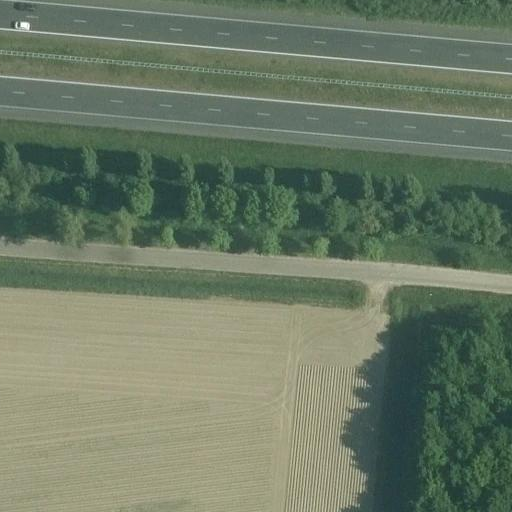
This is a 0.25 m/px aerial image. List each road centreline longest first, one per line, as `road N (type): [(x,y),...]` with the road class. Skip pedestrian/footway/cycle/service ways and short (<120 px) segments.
road 1 (motorway): [(0,89),(511,138)]
road 2 (motorway): [(511,59),(0,14)]
road 3 (unclassified): [(511,294),(0,254)]
